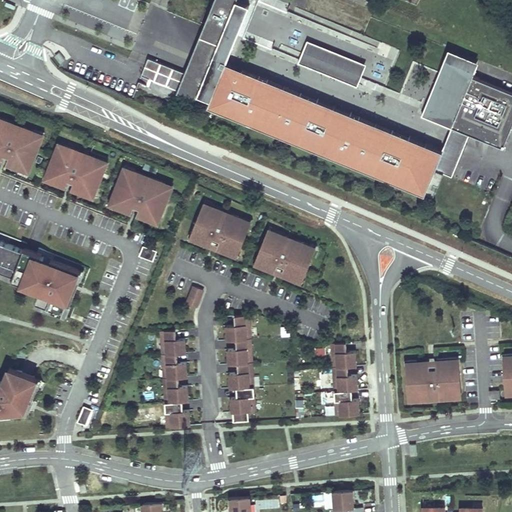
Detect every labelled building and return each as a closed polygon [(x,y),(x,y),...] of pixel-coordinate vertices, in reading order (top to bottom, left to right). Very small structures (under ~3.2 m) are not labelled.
[(433,176),(384,155),(392,135),(350,118),(352,113),(318,100),(316,104),(241,74),(225,67),(246,16),(252,0),(250,0),(215,0),(201,36),(210,39),(196,74),(186,71),(186,73),(178,91),(177,93),(196,101),(198,96),(211,101),(209,105),(242,119),(241,121),(250,124),(251,122),(284,136),(283,138),(300,144),(301,143),(334,156),(333,158),(342,162),(342,160),(376,173),(375,175),(392,182),(393,180),(426,193),(433,176)] [(259,0),(250,0),(252,0),(246,16),(252,18),(259,0)] [(201,36),(186,71),(196,74),(210,39),(201,36)] [(367,67),(310,44),(302,64),(358,87),(367,67)] [(479,62),(449,50),(445,59),(475,71),(479,62)] [(61,52),(56,55),(62,63),(66,60),(61,52)] [(157,63),(148,59),(141,76),(150,80),(157,63)] [(469,135),(503,149),(511,126),(509,125),(511,118),(511,98),(471,81),(473,77),(475,71),(445,59),(422,115),(453,128),(469,135)] [(178,91),(186,73),(158,62),(157,63),(150,80),(178,91)] [(318,100),(243,69),(241,74),(316,104),(318,100)] [(511,92),(473,77),(471,81),(511,98),(511,92)] [(209,105),(208,107),(241,121),(242,119),(209,105)] [(0,158),(29,171),(46,131),(0,113),(0,158)] [(443,151),(352,113),(350,118),(392,135),(384,155),(433,176),(435,170),(443,151)] [(251,122),(250,124),(283,138),(284,136),(251,122)] [(469,135),(453,128),(443,151),(435,170),(444,173),(452,177),(469,135)] [(59,137),(44,176),(95,195),(109,156),(59,137)] [(301,143),(300,144),(333,158),(334,156),(301,143)] [(342,160),(342,162),(375,175),(376,173),(342,160)] [(125,162),(109,202),(159,221),(175,181),(125,162)] [(444,173),(435,170),(433,176),(426,193),(434,196),(444,173)] [(425,195),(426,193),(393,180),(392,182),(425,195)] [(207,200),(205,207),(211,210),(212,205),(213,203),(207,200)] [(212,205),(211,210),(205,207),(193,235),(205,240),(204,242),(213,246),(217,237),(223,240),(219,248),(229,252),(230,250),(241,255),(252,226),(246,224),(247,219),(233,213),(233,214),(226,211),(212,205)] [(248,217),(246,224),(252,226),(255,220),(248,217)] [(278,232),(276,237),(270,234),(258,263),(269,267),(269,269),(278,272),(282,264),(288,267),(284,275),(294,279),(295,277),(306,282),(317,253),(311,250),(312,246),(299,240),(298,241),(291,238),(291,237),(278,232)] [(0,233),(0,272),(37,287),(34,299),(66,310),(82,266),(0,233)] [(204,242),(205,240),(193,235),(191,240),(203,244),(204,242)] [(223,240),(217,237),(213,246),(219,248),(223,240)] [(239,260),(241,255),(230,250),(229,252),(228,255),(239,260)] [(269,269),(269,267),(258,263),(256,267),(267,272),(269,269)] [(284,275),(288,267),(282,264),(278,272),(284,275)] [(304,286),(306,282),(295,277),(294,279),(293,282),(304,286)] [(198,308),(206,290),(197,286),(189,304),(198,308)] [(240,418),(249,418),(249,408),(252,407),(251,398),(256,397),(255,383),(250,383),(250,374),(254,374),(253,359),(249,359),(248,350),(252,350),(251,335),(247,335),(246,326),(251,326),(250,311),(235,312),(235,322),(227,322),(228,337),(237,336),(237,345),(228,346),(229,361),(238,360),(239,369),(230,370),(231,385),(238,384),(238,394),(232,394),(233,409),(235,409),(240,408),(240,418)] [(171,411),(172,421),(190,419),(189,404),(183,405),(183,395),(189,395),(188,380),(179,381),(178,372),(187,371),(186,356),(177,357),(177,348),(186,347),(185,333),(176,333),(176,324),(161,325),(162,339),(166,339),(167,348),(162,348),(163,363),(168,363),(168,371),(164,372),(165,386),(169,386),(170,395),(165,395),(166,411),(171,411)] [(342,406),(343,415),(362,414),(361,399),(355,400),(355,391),(361,391),(360,376),(351,376),(351,367),(359,367),(358,352),(349,352),(349,343),(334,344),(335,359),(339,358),(340,366),(335,366),(336,381),(341,381),(341,391),(337,391),(338,406),(342,406)] [(0,409),(26,407),(38,375),(6,361),(1,377),(0,376),(0,409)] [(422,367),(410,368),(412,399),(419,398),(419,403),(432,402),(432,401),(443,400),(444,401),(456,401),(456,396),(463,395),(461,365),(449,365),(449,363),(439,364),(439,373),(432,374),(432,365),(422,365),(422,367)] [(92,410),(83,406),(77,422),(86,425),(92,410)] [(357,499),(357,492),(336,493),(337,511),(332,511),(331,511),(365,511),(365,510),(355,510),(355,499),(357,499)] [(290,508),(289,495),(281,496),(283,509),(290,508)] [(252,511),(252,498),(231,499),(232,506),(235,505),(235,511),(252,511)] [(166,509),(166,503),(149,504),(149,511),(163,511),(164,509),(166,509)]
